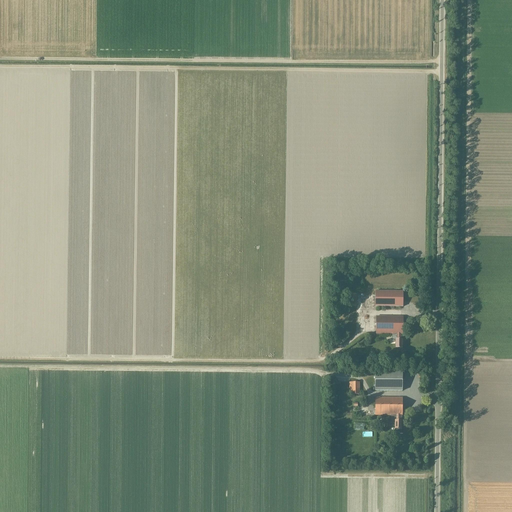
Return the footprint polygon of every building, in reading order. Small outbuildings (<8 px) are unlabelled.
[(403,307),(403,291),(375,291),(375,307),(403,307)] [(357,307),(357,294),(346,294),(346,306),(357,307)] [(402,334),(403,335),(403,317),(376,317),(376,334),(393,334),(392,340),(396,340),(396,349),(402,349),(402,339),(401,339),(402,334)] [(375,371),(375,390),(402,391),(402,372),(375,371)] [(349,394),(360,394),(360,382),(349,382),(349,394)] [(395,426),(395,430),(401,430),(401,420),(400,420),(400,416),(402,416),(402,398),(375,398),(375,415),(391,415),(391,421),(392,421),(392,426),(395,426)]
